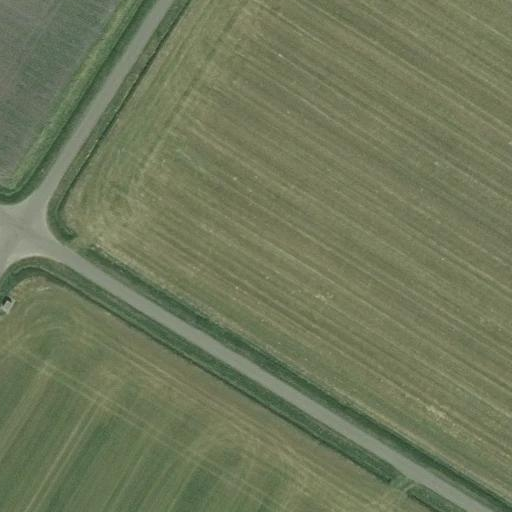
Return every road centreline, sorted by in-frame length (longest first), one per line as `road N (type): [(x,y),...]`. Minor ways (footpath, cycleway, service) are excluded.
road 1 (unclassified): [(481,511),(28,230)]
road 2 (unclassified): [(28,230),(174,0)]
